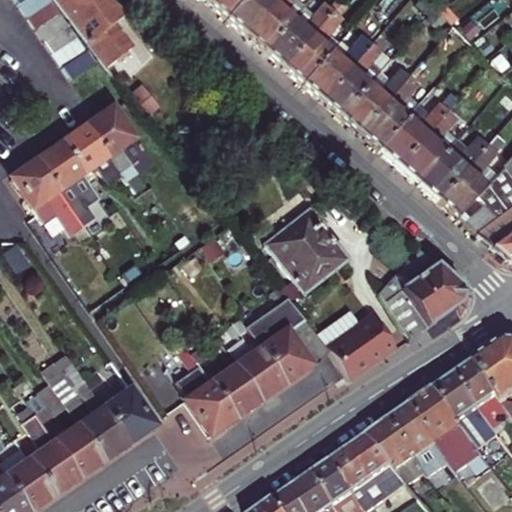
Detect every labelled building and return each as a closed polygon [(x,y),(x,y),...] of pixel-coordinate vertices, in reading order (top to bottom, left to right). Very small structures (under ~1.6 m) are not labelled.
[(46,0),(26,0),(17,7),(26,20),(49,4),(46,0)] [(50,0),(105,71),(130,52),(112,28),(124,18),(103,0),(50,0)] [(210,0),(207,4),(226,21),(243,0),(210,0)] [(243,0),(226,21),(245,37),(276,0),(243,0)] [(303,9),(293,0),(276,0),(245,37),(264,54),(303,9)] [(341,4),(343,0),(335,0),(327,10),(332,14),(335,11),(341,4)] [(49,4),(26,20),(35,33),(59,16),(49,4)] [(335,11),(340,16),(347,9),(341,4),(335,11)] [(323,6),(313,18),(303,9),(264,54),(283,71),(332,14),(327,10),(323,6)] [(440,15),(450,26),(456,20),(446,9),(440,15)] [(427,20),(437,29),(444,22),(435,11),(427,20)] [(332,14),(283,71),(301,87),(338,45),(328,37),(341,22),(332,14)] [(59,16),(35,33),(43,45),(67,28),(59,16)] [(460,32),(469,42),(479,34),(469,24),(460,32)] [(43,45),(51,56),(75,39),(67,28),(43,45)] [(75,39),(51,56),(59,68),(84,51),(75,39)] [(321,103),(369,47),(361,39),(347,54),(338,45),(301,87),(321,103)] [(487,58),(495,52),(485,40),(477,46),(487,58)] [(369,65),(378,55),(369,47),(321,103),(339,120),(366,89),(378,75),(379,74),(369,65)] [(86,53),(61,70),(69,83),(94,65),(86,53)] [(378,55),(369,65),(379,74),(389,63),(379,54),(378,55)] [(490,63),(500,76),(509,69),(499,56),(490,63)] [(411,76),(415,79),(424,68),(420,65),(411,76)] [(358,136),(407,80),(399,73),(389,84),(377,98),(366,89),(339,120),(358,136)] [(366,89),(377,98),(389,84),(378,75),(366,89)] [(500,80),(511,92),(511,85),(504,76),(500,80)] [(416,108),(407,100),(417,89),(407,80),(358,136),(377,153),(416,108)] [(158,107),(142,87),(128,99),(143,119),(158,107)] [(446,114),(451,108),(443,102),(438,107),(446,114)] [(416,108),(377,153),(397,170),(446,114),(438,107),(437,106),(427,118),(416,108)] [(118,152),(132,142),(111,112),(85,130),(120,181),(123,185),(134,177),(129,169),(130,168),(118,152)] [(446,114),(397,170),(417,187),(453,145),(455,142),(446,134),(456,123),(446,114)] [(488,129),(478,142),(485,148),(495,137),(496,136),(488,129)] [(60,147),(81,177),(93,169),(107,189),(120,181),(85,130),(60,147)] [(495,157),(494,156),(505,144),(495,137),(485,148),(436,204),(457,222),(462,216),(476,200),(496,177),(485,168),(495,157)] [(417,187),(436,204),(485,148),(478,142),(465,156),(453,145),(417,187)] [(36,165),(81,230),(93,221),(86,210),(98,202),(81,177),(60,147),(36,165)] [(511,158),(502,170),(511,183),(511,158)] [(10,182),(41,226),(54,217),(69,239),(81,230),(36,165),(10,182)] [(476,200),(482,207),(467,221),(462,226),(503,264),(511,263),(511,183),(502,170),(496,177),(476,200)] [(307,215),(263,248),(301,298),(317,285),(314,281),(341,260),(307,215)] [(457,222),(462,226),(467,221),(462,216),(457,222)] [(417,252),(376,297),(408,343),(460,307),(461,291),(417,252)] [(314,281),(317,285),(345,264),(341,260),(314,281)] [(301,323),(285,303),(244,331),(245,332),(259,353),(283,388),(309,369),(284,335),(301,323)] [(394,352),(369,318),(322,351),(329,360),(348,385),(394,352)] [(322,351),(301,323),(284,335),(309,369),(327,357),(322,351)] [(239,325),(227,333),(233,341),(245,332),(244,331),(239,325)] [(510,420),(511,422),(511,401),(511,399),(511,398),(511,347),(502,345),(471,367),(495,401),(500,407),(510,420)] [(189,358),(182,348),(174,353),(189,375),(177,383),(189,401),(184,405),(208,439),(233,422),(210,387),(195,367),(189,358)] [(189,358),(195,367),(207,358),(202,350),(189,358)] [(234,370),(258,404),(283,388),(259,353),(235,369),(234,370)] [(64,409),(67,415),(76,409),(72,403),(79,398),(94,418),(77,430),(102,464),(126,447),(102,413),(88,392),(83,384),(65,358),(40,375),(49,389),(64,409)] [(477,414),(491,432),(510,420),(500,407),(495,401),(471,367),(452,380),(477,414)] [(210,387),(233,422),(258,404),(234,370),(210,387)] [(83,384),(88,392),(100,383),(95,376),(83,384)] [(491,432),(477,414),(452,380),(433,393),(457,427),(468,420),(487,445),(496,438),(491,432)] [(64,409),(49,389),(25,406),(27,410),(33,418),(44,410),(50,419),(64,409)] [(409,410),(455,476),(481,457),(477,453),(457,427),(433,393),(409,410)] [(102,413),(126,447),(152,430),(128,395),(102,413)] [(27,410),(15,418),(21,426),(33,418),(27,410)] [(432,468),(445,487),(457,479),(455,476),(409,410),(388,424),(414,461),(423,455),(432,468)] [(33,418),(21,426),(37,451),(42,448),(45,452),(41,455),(28,464),(52,499),(77,481),(53,447),(33,418)] [(457,427),(477,453),(487,445),(468,420),(457,427)] [(423,474),(414,461),(388,424),(365,440),(405,488),(405,489),(424,477),(423,474)] [(102,464),(77,430),(53,447),(77,481),(102,464)] [(372,511),(374,511),(405,488),(365,440),(329,465),(360,511),(372,511)] [(0,463),(0,475),(3,481),(28,464),(19,450),(0,463)] [(414,461),(423,474),(432,468),(423,455),(414,461)] [(3,481),(25,511),(32,511),(52,499),(28,464),(3,481)] [(310,478),(334,511),(360,511),(329,465),(310,478)] [(0,511),(25,511),(3,481),(0,475),(0,511)] [(334,511),(310,478),(289,493),(301,511),(334,511)] [(272,505),(276,511),(301,511),(289,493),(272,505)]
